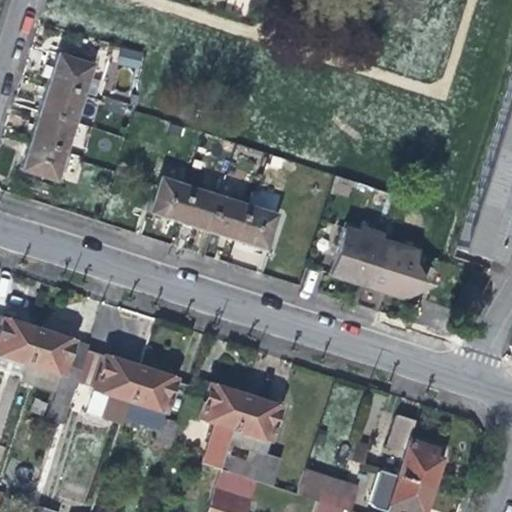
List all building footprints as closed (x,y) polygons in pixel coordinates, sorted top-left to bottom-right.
[(246,11),(249,0),(233,0),(232,7),(246,11)] [(140,69),(142,51),(114,48),(112,65),(140,69)] [(51,69),(47,82),(81,93),(90,65),(56,54),(51,69)] [(511,70),(481,161),(511,170),(511,70)] [(42,97),(37,112),(71,124),(81,93),(47,82),(42,97)] [(32,128),(28,140),(62,151),(71,124),(37,112),(32,128)] [(53,180),(62,151),(28,140),(24,152),(19,167),(53,180)] [(265,158),(262,167),(259,176),(273,180),(279,162),(265,158)] [(511,205),(509,205),(511,193),(511,170),(481,161),(453,249),(491,261),(504,218),(511,221),(511,216),(511,205)] [(161,216),(176,221),(187,186),(158,176),(147,212),(161,216)] [(187,186),(176,221),(189,225),(205,230),(216,195),(187,186)] [(216,195),(205,230),(216,234),(232,239),(244,204),(216,195)] [(273,213),(244,204),(232,239),(247,244),(261,249),(273,213)] [(398,294),(401,299),(418,290),(409,273),(415,254),(379,242),(381,237),(355,229),(353,234),(340,230),(328,268),(326,274),(343,280),(346,281),(348,275),(363,279),(360,286),(378,291),(380,285),(397,291),(398,294)] [(348,275),(346,281),(360,286),(363,279),(348,275)] [(380,285),(378,291),(401,299),(398,294),(397,291),(380,285)] [(0,353),(25,362),(36,327),(9,318),(0,315),(0,353)] [(58,335),(36,327),(25,362),(63,374),(57,391),(49,418),(63,423),(88,345),(58,335)] [(14,377),(20,379),(25,362),(0,353),(0,367),(15,373),(14,377)] [(120,426),(124,412),(128,401),(139,367),(118,360),(103,355),(92,389),(107,394),(99,418),(120,426)] [(20,379),(57,391),(63,374),(25,362),(20,379)] [(155,372),(139,367),(128,401),(145,407),(162,413),(173,378),(155,372)] [(191,377),(176,424),(183,426),(188,413),(214,422),(199,462),(218,469),(242,394),(216,385),(191,377)] [(261,400),(242,394),(218,469),(272,486),(281,458),(264,452),(268,437),(278,406),(261,400)] [(142,418),(145,407),(128,401),(124,412),(142,418)] [(161,418),(162,413),(145,407),(142,418),(159,424),(161,418)] [(402,454),(395,475),(430,486),(436,469),(441,452),(407,440),(413,422),(395,415),(385,447),(402,454)] [(176,424),(161,418),(159,424),(153,444),(168,449),(176,424)] [(354,442),(348,459),(360,463),(366,446),(354,442)] [(354,482),(360,463),(348,459),(342,478),(354,482)] [(421,511),(426,500),(430,486),(395,475),(375,468),(368,466),(358,499),(394,511),(421,511)] [(302,470),(294,493),(345,509),(353,486),(302,470)] [(213,486),(207,506),(223,511),(241,511),(246,497),(213,486)]
